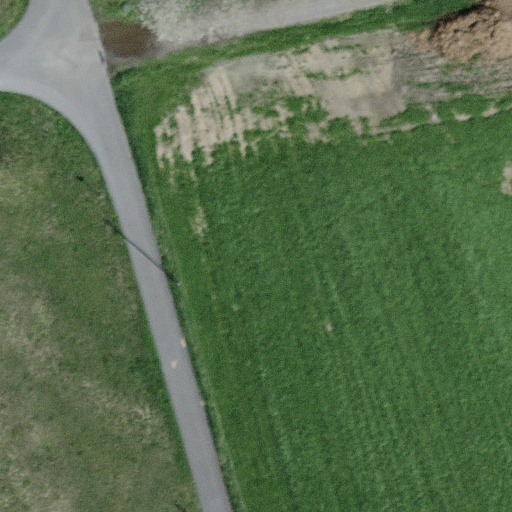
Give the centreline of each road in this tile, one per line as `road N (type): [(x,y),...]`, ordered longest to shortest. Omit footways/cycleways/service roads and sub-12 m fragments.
road 1 (unclassified): [(81,55),(212,511)]
road 2 (track): [(323,0),(81,55)]
